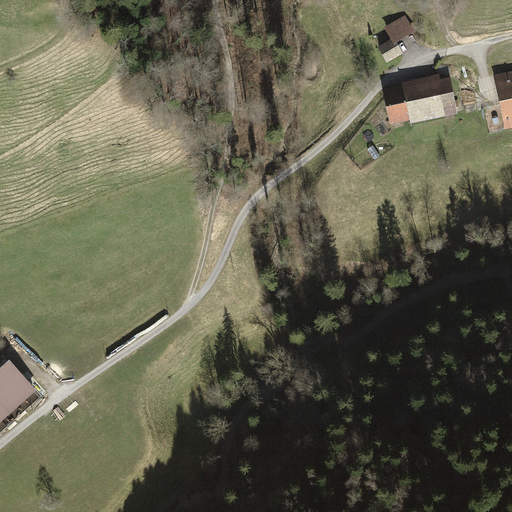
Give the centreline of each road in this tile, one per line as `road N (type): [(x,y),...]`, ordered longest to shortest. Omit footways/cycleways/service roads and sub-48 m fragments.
road 1 (unclassified): [(0,444),(195,300),(253,198),(332,136),(383,82),(477,44)]
road 2 (track): [(291,170),(307,287),(330,305),(380,308)]
